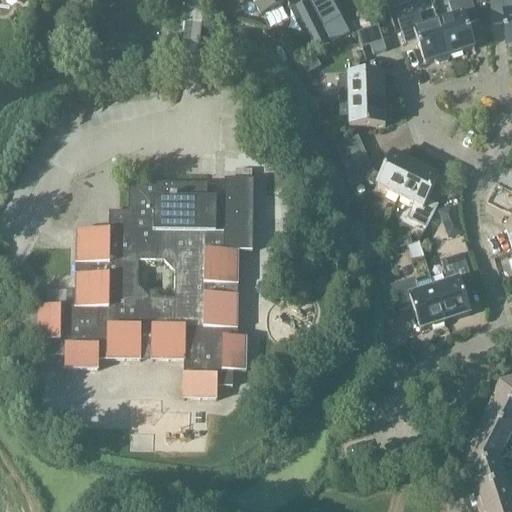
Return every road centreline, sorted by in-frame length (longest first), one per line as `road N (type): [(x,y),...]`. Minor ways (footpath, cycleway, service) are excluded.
road 1 (residential): [(28,228),(83,148),(184,147),(195,0)]
road 2 (residential): [(499,330),(468,231),(466,209),(482,171)]
road 3 (residential): [(389,433),(393,404),(430,365),(499,330)]
